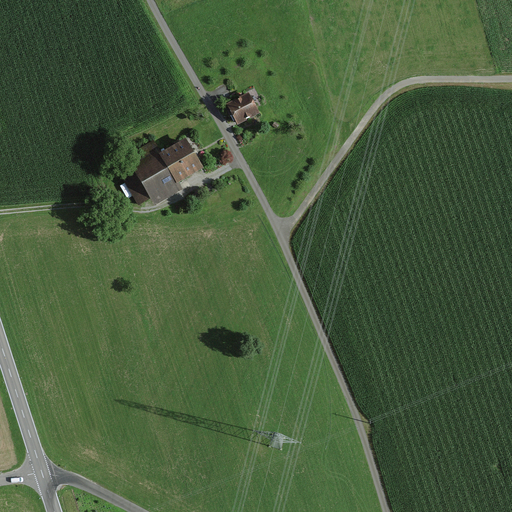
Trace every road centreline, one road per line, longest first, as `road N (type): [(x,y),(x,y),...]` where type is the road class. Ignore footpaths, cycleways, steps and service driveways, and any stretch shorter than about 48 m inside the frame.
road 1 (unclassified): [(150,0),(279,235),(362,433),(386,511)]
road 2 (track): [(279,235),(397,85),(511,79)]
road 3 (primary): [(41,472),(0,342)]
